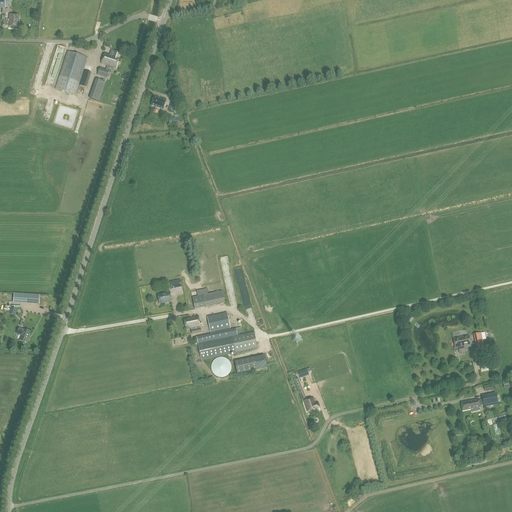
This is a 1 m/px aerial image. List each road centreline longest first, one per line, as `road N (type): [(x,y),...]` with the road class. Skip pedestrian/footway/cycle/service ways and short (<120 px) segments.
road 1 (tertiary): [(8,511),(19,456),(162,21)]
road 2 (unknown): [(9,507),(307,446),(338,412),(446,389)]
road 3 (unclassified): [(0,40),(77,42),(137,16),(162,21)]
